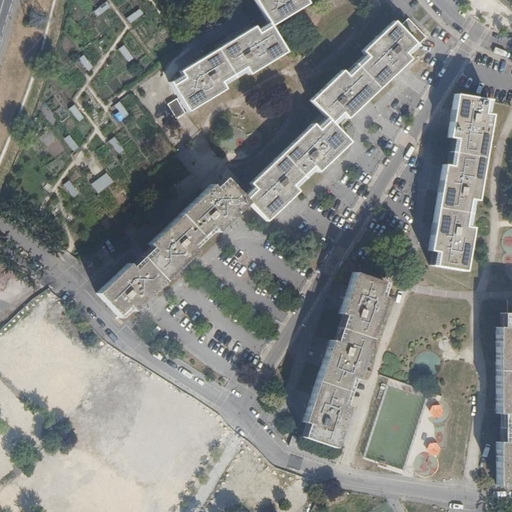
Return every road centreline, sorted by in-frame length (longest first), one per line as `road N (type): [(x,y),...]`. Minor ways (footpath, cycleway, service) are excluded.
road 1 (residential): [(476,30),(251,391),(247,422)]
road 2 (residential): [(0,230),(149,359),(247,422)]
road 3 (residential): [(247,422),(278,456),(341,477),(466,496)]
road 4 (residential): [(476,305),(482,383),(466,496)]
